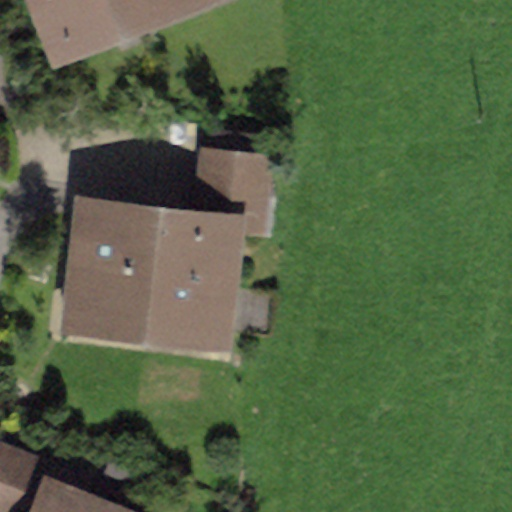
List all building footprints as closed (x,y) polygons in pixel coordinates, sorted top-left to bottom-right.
[(181,0),(59,0),(75,41),(181,0)] [(266,159),(207,153),(201,214),(260,220),(266,159)] [(76,313),(146,320),(157,221),(87,214),(76,313)] [(230,229),(157,221),(146,320),(219,328),(230,229)] [(91,511),(58,498),(52,511),(91,511)]
